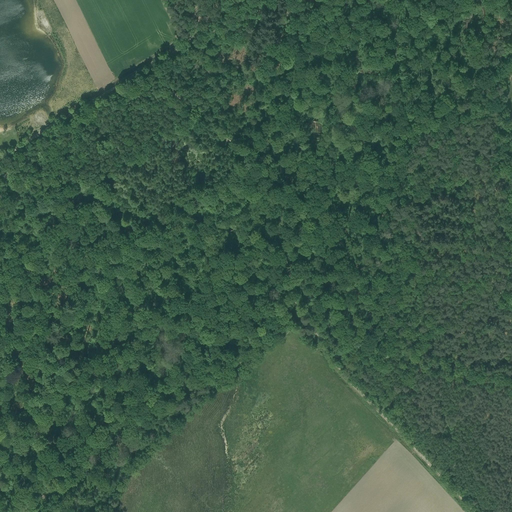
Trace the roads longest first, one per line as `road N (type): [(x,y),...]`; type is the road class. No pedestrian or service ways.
road 1 (track): [(0,159),(192,40),(259,16),(268,0)]
road 2 (track): [(298,303),(256,179),(153,64)]
road 3 (track): [(470,511),(340,373),(301,309)]
road 4 (track): [(384,419),(441,365),(511,383)]
